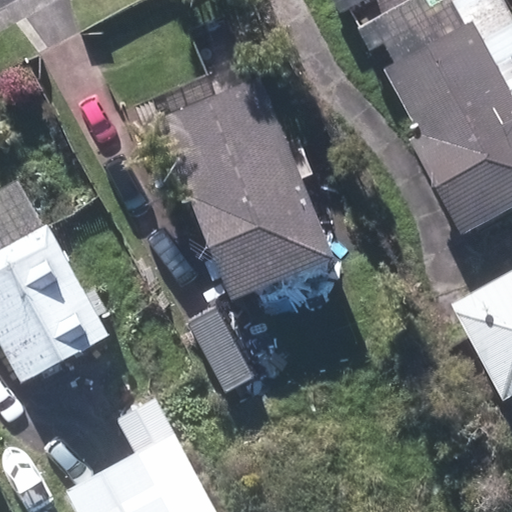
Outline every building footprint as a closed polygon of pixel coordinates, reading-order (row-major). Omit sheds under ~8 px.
[(511,203),(511,134),(461,29),(372,76),(407,148),(396,153),(437,239),(448,234),(511,203)] [(318,269),(248,89),(146,128),(216,308),(318,269)] [(38,233),(0,253),(0,365),(13,389),(98,344),(38,233)] [(436,316),(485,409),(511,394),(511,285),(508,288),(504,280),(436,316)] [(202,511),(147,405),(110,424),(129,460),(59,496),(66,511),(202,511)]
